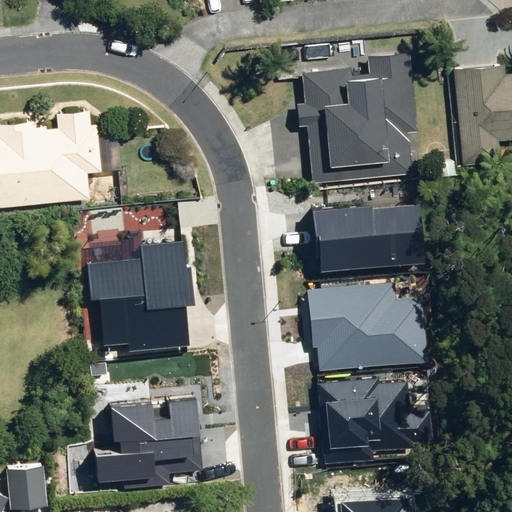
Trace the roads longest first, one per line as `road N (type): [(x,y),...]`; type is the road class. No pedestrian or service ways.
road 1 (residential): [(257,511),(229,170),(212,129),(154,76)]
road 2 (residential): [(154,76),(204,27),(447,5)]
road 3 (residential): [(154,76),(76,48),(0,56)]
